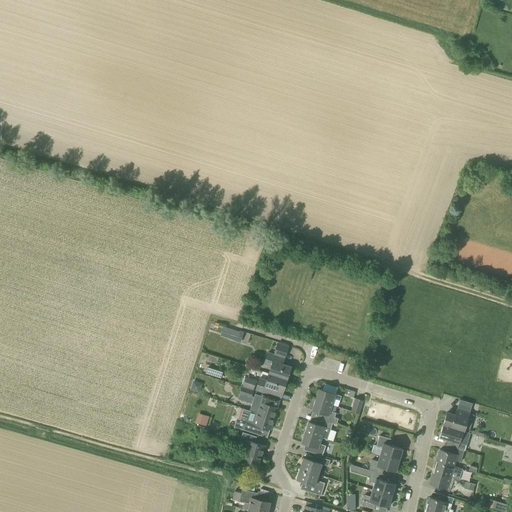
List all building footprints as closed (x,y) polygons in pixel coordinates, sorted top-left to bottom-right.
[(239,332),(232,330),(229,340),(236,342),(239,332)] [(286,353),(288,347),(278,343),(276,349),(286,353)] [(268,373),(287,379),(291,367),(278,363),(280,357),(267,353),(264,364),(271,366),(268,373)] [(220,378),(222,372),(207,367),(205,373),(220,378)] [(283,392),(287,379),(268,373),(266,381),(259,378),(255,390),(268,394),(270,388),(283,392)] [(253,390),(256,380),(245,376),(242,387),(253,390)] [(199,393),(201,384),(192,381),(189,390),(199,393)] [(251,397),(253,391),(241,387),(238,393),(251,397)] [(315,400),(332,405),(334,399),(340,401),(341,396),(319,389),(315,400)] [(256,413),(274,418),(280,399),(262,393),(261,396),(255,394),(249,410),(256,412),(256,413)] [(358,413),(362,401),(355,399),(351,411),(358,413)] [(320,419),(332,423),(336,424),(338,418),(334,417),(336,413),(330,411),(332,405),(315,400),(312,410),(322,413),(320,419)] [(249,411),(243,409),(240,419),(236,418),(233,427),(243,430),(257,434),(260,426),(270,429),(274,418),(256,413),(256,412),(249,410),(249,411)] [(462,431),(468,433),(472,420),(474,415),(460,411),(458,416),(447,412),(443,425),(462,431)] [(206,426),(208,417),(197,414),(194,423),(206,426)] [(304,432),(321,438),(327,439),(332,423),(320,419),(318,425),(308,422),(304,432)] [(447,439),(445,445),(452,447),(464,450),(466,445),(458,443),(462,431),(443,425),(439,437),(447,439)] [(329,439),(335,441),(339,432),(333,430),(329,439)] [(244,451),(262,457),(265,446),(252,442),(254,436),(242,432),(239,442),(246,444),(244,451)] [(319,444),(321,438),(304,432),(301,443),(308,445),(306,451),(322,456),(325,446),(319,444)] [(379,455),(399,460),(402,449),(390,445),(392,439),(379,436),(376,446),(382,448),(379,455)] [(460,462),(464,450),(452,447),(451,453),(439,449),(436,461),(453,466),(455,460),(460,462)] [(258,468),(262,457),(244,451),(241,458),(235,456),(232,466),(243,469),(245,464),(258,468)] [(212,464),(214,458),(195,452),(193,460),(201,462),(201,461),(212,464)] [(395,472),(399,460),(379,455),(377,461),(372,460),(369,470),(371,471),(382,474),(383,468),(395,472)] [(299,469),(318,475),(321,464),(328,466),(330,460),(318,456),(316,462),(303,458),(299,469)] [(450,477),(453,466),(436,461),(433,472),(450,477)] [(359,467),(352,465),(350,472),(357,474),(359,467)] [(316,480),(318,475),(299,469),(296,479),(309,484),(307,491),(320,496),(324,483),(316,480)] [(385,475),(382,474),(371,471),(368,481),(374,483),(372,490),(391,496),(395,484),(383,481),(385,475)] [(446,488),(450,477),(433,472),(429,483),(446,488)] [(248,510),(256,511),(267,511),(270,502),(256,499),(257,493),(241,490),(239,502),(244,503),(242,509),(248,510)] [(388,507),(391,496),(372,490),(370,497),(364,495),(361,505),(374,509),(376,504),(388,507)] [(425,508),(437,511),(452,511),(453,510),(450,509),(453,498),(442,495),(440,500),(429,497),(425,508)] [(505,511),(508,505),(499,502),(497,510),(503,511),(505,511)]
